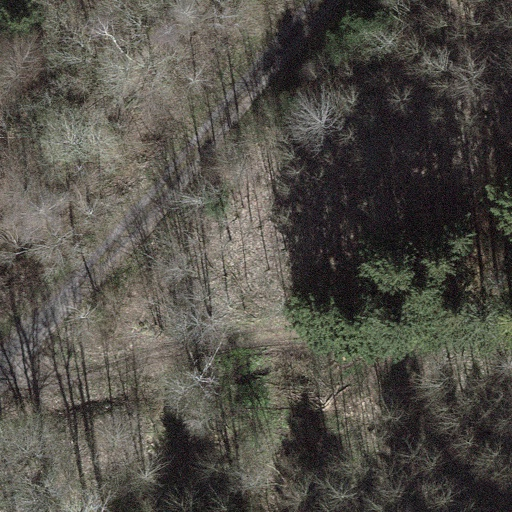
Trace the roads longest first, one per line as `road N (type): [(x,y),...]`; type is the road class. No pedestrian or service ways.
road 1 (track): [(0,380),(307,358),(511,328)]
road 2 (track): [(295,0),(0,331)]
